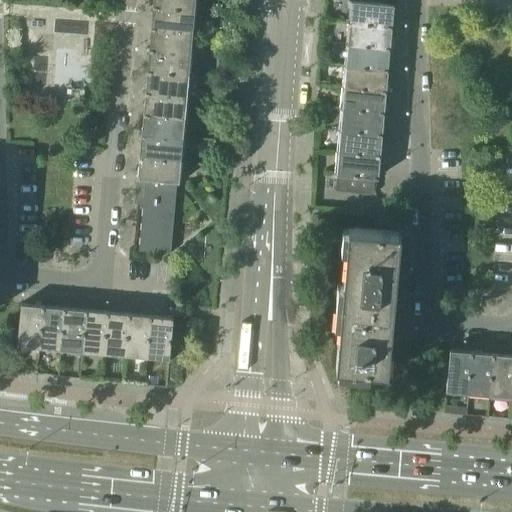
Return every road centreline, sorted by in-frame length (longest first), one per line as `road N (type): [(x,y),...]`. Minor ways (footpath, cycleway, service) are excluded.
road 1 (residential): [(127,0),(101,282),(11,277),(0,244)]
road 2 (residential): [(511,327),(443,325),(424,307),(414,0)]
road 3 (residential): [(286,0),(264,279)]
road 4 (primary): [(511,475),(254,451)]
road 5 (primary): [(254,451),(0,423)]
road 6 (primary): [(0,480),(243,506)]
road 7 (residential): [(254,451),(264,279)]
